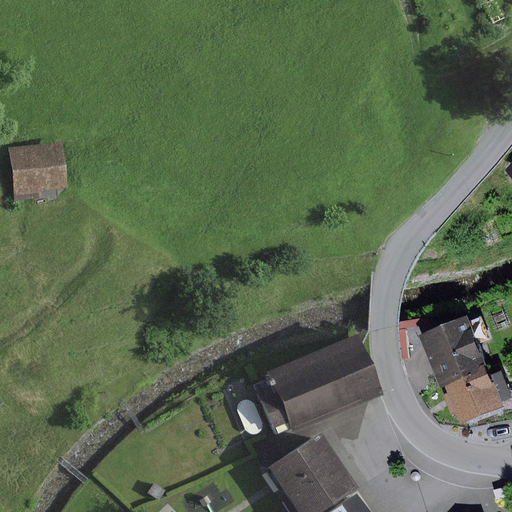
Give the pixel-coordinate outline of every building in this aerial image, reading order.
[(61,143),(13,147),(18,194),(66,190),(61,143)] [(399,323),(403,360),(411,360),(410,329),(431,325),(431,318),(399,323)] [(480,318),(430,337),(450,388),(456,386),(500,369),(480,318)] [(273,379),(254,387),(275,435),(288,430),(290,435),(382,396),(356,336),(270,373),(273,379)] [(511,409),(511,398),(500,369),(456,386),(472,426),(511,409)] [(323,433),(268,468),(296,511),(322,511),(359,489),(323,433)] [(511,486),(498,490),(501,501),(511,498),(511,486)] [(368,511),(359,497),(334,511),(368,511)]
